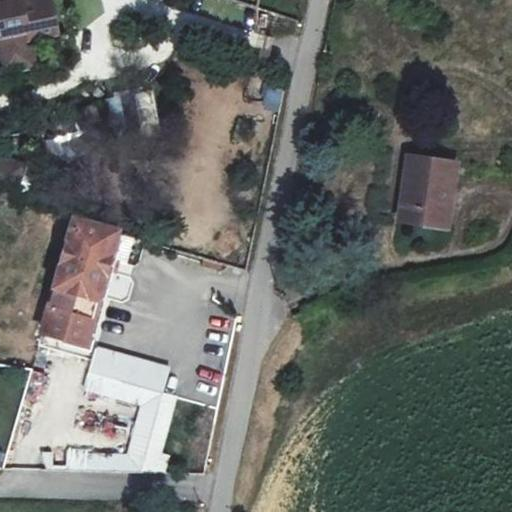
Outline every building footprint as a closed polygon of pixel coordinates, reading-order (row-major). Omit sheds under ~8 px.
[(0,0),(0,76),(31,73),(28,48),(53,44),(50,23),(47,0),(0,0)] [(129,96),(136,126),(156,122),(150,91),(129,96)] [(103,98),(70,117),(84,141),(117,122),(103,98)] [(0,199),(18,204),(28,163),(0,156),(0,199)] [(444,164),(403,157),(392,221),(435,228),(444,164)] [(85,346),(109,237),(66,225),(42,338),(85,346)] [(127,298),(143,240),(120,234),(105,292),(127,298)] [(164,395),(91,376),(86,394),(138,408),(126,456),(66,456),(64,475),(140,477),(164,395)]
